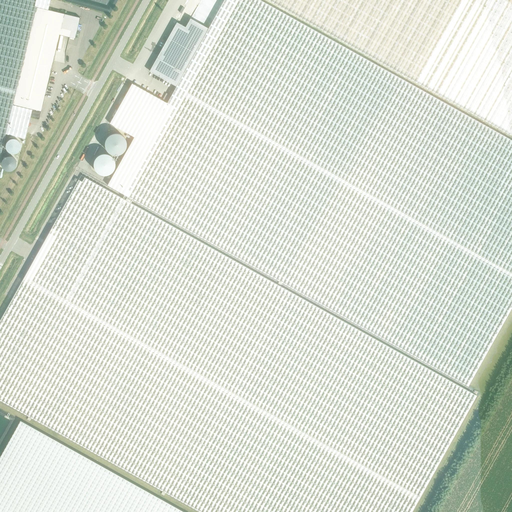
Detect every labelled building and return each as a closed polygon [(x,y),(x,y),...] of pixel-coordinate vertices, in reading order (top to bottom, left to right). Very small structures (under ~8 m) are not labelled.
[(0,0),(0,157),(6,134),(25,138),(27,133),(32,109),(41,111),(60,35),(75,39),(80,18),(74,16),(68,15),(65,14),(48,10),(50,0),(0,0)] [(134,137),(107,185),(125,194),(129,197),(468,386),(511,306),(511,140),(259,0),(201,0),(200,1),(199,4),(193,14),(191,19),(186,28),(177,23),(150,71),(176,86),(167,103),(156,97),(150,93),(132,83),(122,101),(110,123),(111,124),(122,130),(134,137)] [(511,0),(267,0),(511,136),(511,0)] [(105,139),(105,143),(106,147),(108,150),(112,153),(117,153),(121,152),(124,149),(126,145),(126,141),(125,137),(122,134),(119,132),(115,132),(111,133),(107,135),(105,139)] [(6,143),(6,146),(7,149),(9,151),(11,153),(14,153),(17,152),(20,150),(21,147),(21,144),(20,142),(18,140),(16,138),(13,138),(10,139),(8,140),(6,143)] [(93,159),(92,163),(93,168),(96,171),(100,174),(104,174),(108,172),(111,169),(113,166),(113,162),(112,158),(109,155),(106,153),(102,153),(98,154),(95,156),(93,159)] [(18,156),(4,156),(4,169),(18,169),(18,156)] [(78,180),(0,320),(0,399),(202,511),(411,511),(476,395),(280,286),(190,236),(127,201),(129,197),(125,194),(122,198),(84,177),(82,181),(78,180)] [(0,511),(183,511),(21,421),(0,457),(0,511)]
